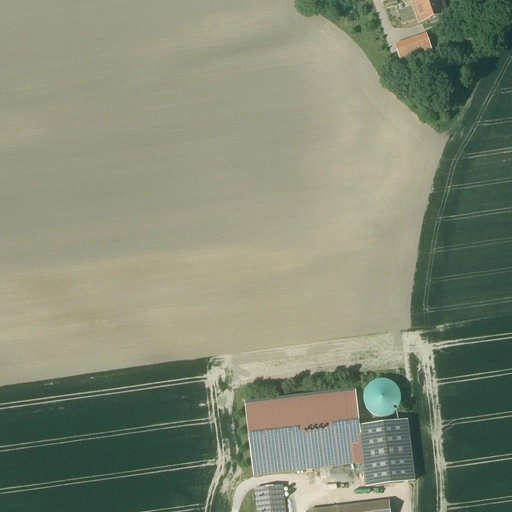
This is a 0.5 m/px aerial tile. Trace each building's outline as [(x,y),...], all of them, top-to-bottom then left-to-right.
[(413,0),(422,24),(430,21),(431,24),(439,21),(438,18),(447,15),(441,0),(413,0)] [(426,35),(396,46),(400,57),(430,47),(426,35)] [(365,393),(364,397),(364,401),(365,405),(366,409),(369,412),(371,415),(375,417),(379,418),(383,418),(387,418),(390,416),(394,414),(397,412),(399,408),(400,405),(401,401),(401,397),(400,393),(398,389),(395,386),(392,384),(388,382),(384,381),(380,381),(376,382),(373,384),(370,386),(367,389),(365,393)] [(254,475),(363,462),(355,391),(246,404),(254,475)] [(284,511),(282,486),(256,489),(258,511),(284,511)] [(390,511),(389,502),(309,511),(390,511)]
